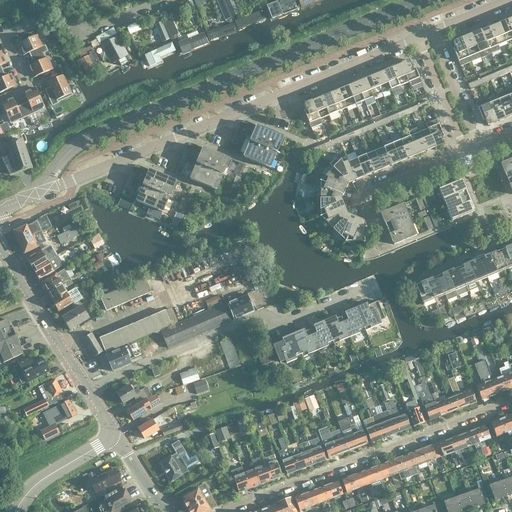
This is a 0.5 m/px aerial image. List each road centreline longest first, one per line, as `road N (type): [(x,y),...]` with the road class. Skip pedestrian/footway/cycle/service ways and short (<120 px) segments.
road 1 (residential): [(417,37),(0,208)]
road 2 (residential): [(85,389),(267,312),(283,324),(369,289)]
road 3 (residential): [(223,511),(511,399)]
road 4 (tertiary): [(85,389),(0,247)]
road 5 (tertiary): [(14,511),(39,482),(116,436)]
road 6 (residential): [(4,37),(52,16),(85,29),(120,18)]
road 7 (residential): [(417,37),(465,150)]
road 8 (residential): [(477,145),(431,32)]
road 9 (residential): [(356,199),(465,150)]
